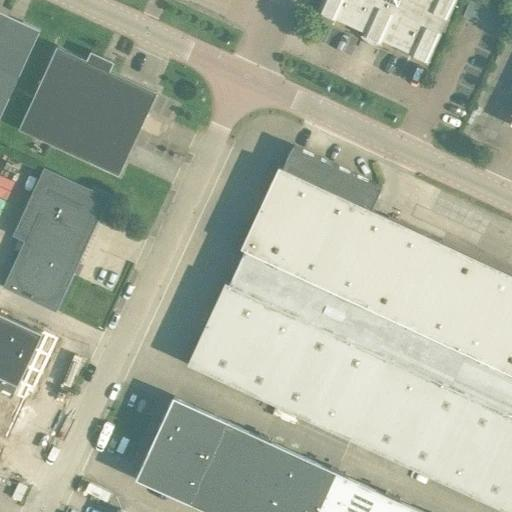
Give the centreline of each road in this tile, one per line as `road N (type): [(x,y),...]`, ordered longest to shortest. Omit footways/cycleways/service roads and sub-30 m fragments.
road 1 (unclassified): [(40,511),(244,76)]
road 2 (unclassified): [(511,200),(244,76)]
road 3 (unclassified): [(244,76),(78,0)]
